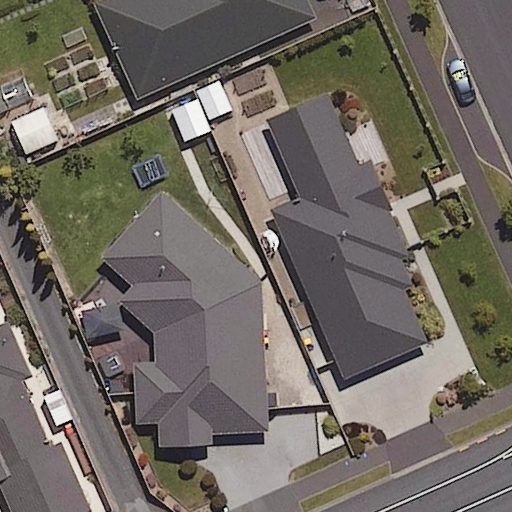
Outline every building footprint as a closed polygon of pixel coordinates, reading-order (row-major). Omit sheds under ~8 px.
[(97,0),(139,92),(312,15),(305,0),(97,0)] [(403,286),(414,281),(404,256),(410,254),(369,159),(359,163),(326,89),(267,114),(300,191),(271,203),(344,373),(426,338),(403,286)] [(59,135),(46,103),(10,118),(23,150),(59,135)] [(261,284),(163,186),(104,249),(130,282),(127,299),(152,332),(153,357),(133,358),(136,417),(159,416),(160,439),(210,437),(210,429),(267,426),(261,284)] [(26,390),(35,385),(2,317),(0,317),(0,488),(4,487),(15,511),(75,511),(90,505),(51,424),(44,428),(26,390)]
